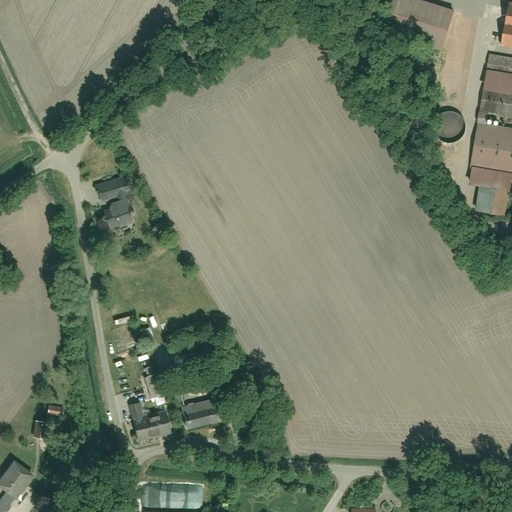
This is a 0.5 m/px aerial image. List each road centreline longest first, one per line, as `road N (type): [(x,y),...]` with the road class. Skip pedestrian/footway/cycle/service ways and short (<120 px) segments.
road 1 (residential): [(115,458),(172,448),(511,483)]
road 2 (residential): [(115,458),(69,156)]
road 3 (residential): [(166,59),(307,0)]
road 4 (residential): [(69,156),(166,59)]
